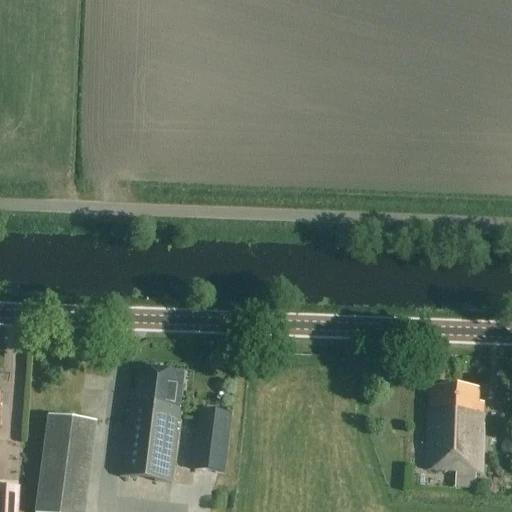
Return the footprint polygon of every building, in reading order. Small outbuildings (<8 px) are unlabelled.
[(181,410),(186,376),(139,370),(136,393),(130,393),(128,413),(129,413),(128,424),(127,424),(120,477),(174,484),(180,432),(178,432),(179,426),(181,426),(183,410),(181,410)] [(479,475),(482,408),(473,407),(474,393),(428,391),(424,473),(479,475)] [(222,474),(228,418),(202,416),(196,471),(222,474)] [(86,511),(98,425),(49,418),(36,511),(86,511)] [(372,497),(390,498),(390,478),(373,477),(372,497)]
